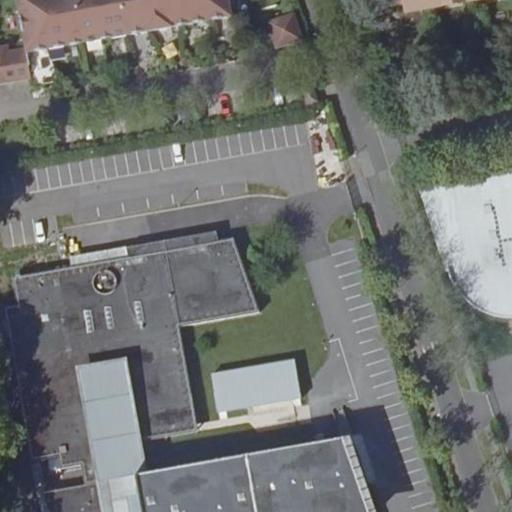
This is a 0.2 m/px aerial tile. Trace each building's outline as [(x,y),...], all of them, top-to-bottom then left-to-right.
[(16,0),(25,50),(26,55),(234,19),(230,0),(16,0)] [(384,0),(386,7),(402,4),(405,25),(433,20),(433,17),(431,10),(443,8),(444,16),(473,11),(474,13),(502,9),(500,0),(384,0)] [(431,10),(433,17),(444,16),(443,8),(431,10)] [(303,43),(295,17),(269,24),(276,50),(303,43)] [(0,84),(31,80),(26,55),(25,50),(7,53),(6,47),(0,48),(0,84)] [(299,95),(303,108),(317,104),(312,90),(299,95)] [(511,177),(420,193),(447,277),(456,272),(460,283),(466,293),(471,299),(476,303),(493,313),(503,315),(511,315),(511,177)] [(365,511),(355,482),(366,479),(352,442),(140,478),(135,448),(132,436),(200,425),(183,331),(196,329),(262,317),(236,241),(218,244),(215,235),(126,251),(128,260),(11,281),(16,304),(0,307),(27,454),(56,450),(59,462),(61,474),(82,471),(85,487),(47,495),(50,506),(54,511),(365,511)] [(214,435),(196,329),(183,331),(200,425),(132,436),(135,448),(214,435)] [(310,358),(227,372),(234,412),(316,398),(310,358)] [(30,466),(59,462),(56,450),(27,454),(30,466)]
